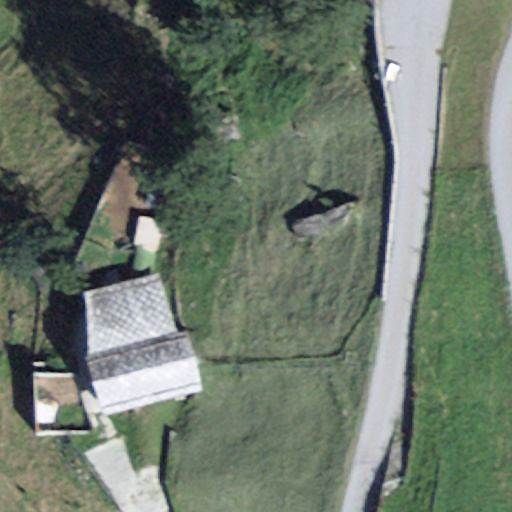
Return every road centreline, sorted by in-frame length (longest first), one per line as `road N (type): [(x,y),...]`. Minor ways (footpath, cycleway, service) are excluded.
road 1 (residential): [(358,511),(414,199),(413,0)]
road 2 (residential): [(511,120),(511,258)]
